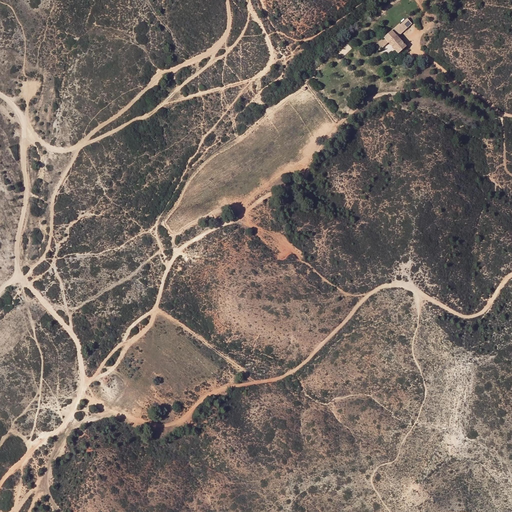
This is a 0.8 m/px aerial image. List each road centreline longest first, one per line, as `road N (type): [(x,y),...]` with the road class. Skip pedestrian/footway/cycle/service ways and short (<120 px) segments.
road 1 (track): [(66,427),(111,413),(178,422),(219,389),(295,369),(383,286),(398,283),(466,317),(480,313),(511,275)]
road 2 (track): [(21,277),(73,336),(82,381),(26,511)]
road 3 (track): [(227,0),(227,33),(206,65),(140,118),(84,144)]
road 4 (track): [(161,103),(264,69),(271,51),(252,7)]
road 5 (track): [(84,144),(154,80),(220,45)]
road 6 (track): [(84,144),(52,199),(45,250),(21,277)]
road 7 (track): [(21,277),(15,251),(28,189),(25,129)]
